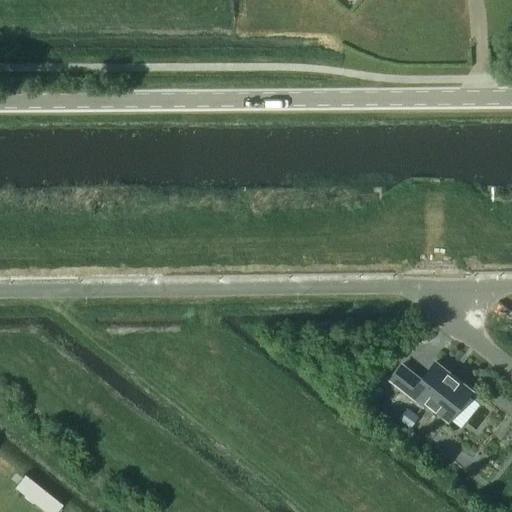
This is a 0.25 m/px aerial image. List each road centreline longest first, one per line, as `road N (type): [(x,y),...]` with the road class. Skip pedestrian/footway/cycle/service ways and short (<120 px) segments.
road 1 (tertiary): [(511,98),(0,102)]
road 2 (unclassified): [(417,276),(0,286)]
road 3 (residential): [(417,276),(511,362)]
